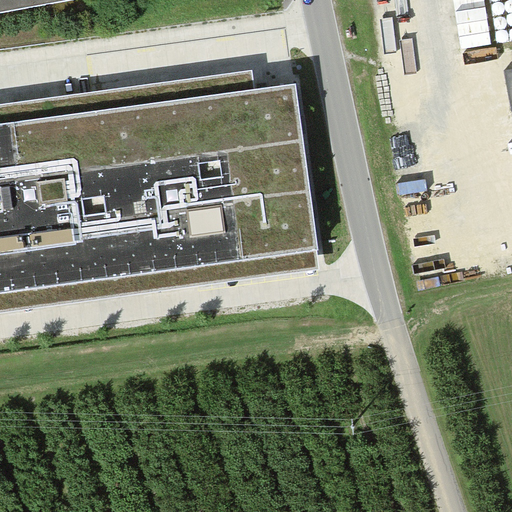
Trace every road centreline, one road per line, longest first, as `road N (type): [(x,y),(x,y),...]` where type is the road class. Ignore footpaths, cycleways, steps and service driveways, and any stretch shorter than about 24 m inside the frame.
road 1 (tertiary): [(449,511),(355,175),(317,0)]
road 2 (track): [(0,60),(321,16)]
